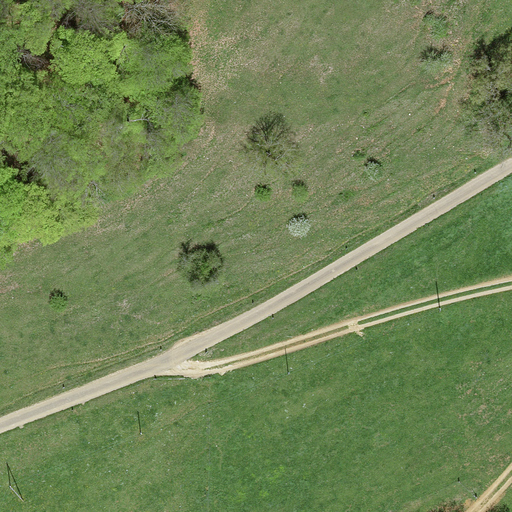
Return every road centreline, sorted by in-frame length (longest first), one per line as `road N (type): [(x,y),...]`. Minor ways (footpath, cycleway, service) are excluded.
road 1 (track): [(145,363),(192,348),(511,163)]
road 2 (track): [(511,282),(259,356),(185,367),(145,363)]
road 3 (track): [(0,421),(145,363)]
